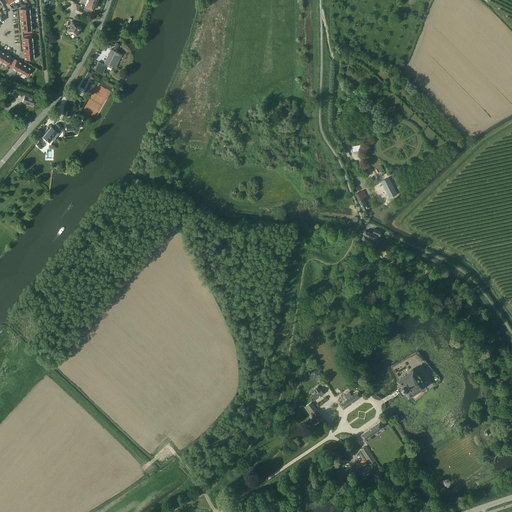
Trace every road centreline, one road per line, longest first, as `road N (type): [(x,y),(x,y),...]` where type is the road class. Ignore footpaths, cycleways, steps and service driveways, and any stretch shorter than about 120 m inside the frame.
road 1 (unclassified): [(511,334),(460,270),(360,216),(320,127),(320,0)]
road 2 (track): [(302,194),(207,156),(235,68),(243,0)]
road 3 (track): [(353,154),(334,123),(336,58),(320,10)]
